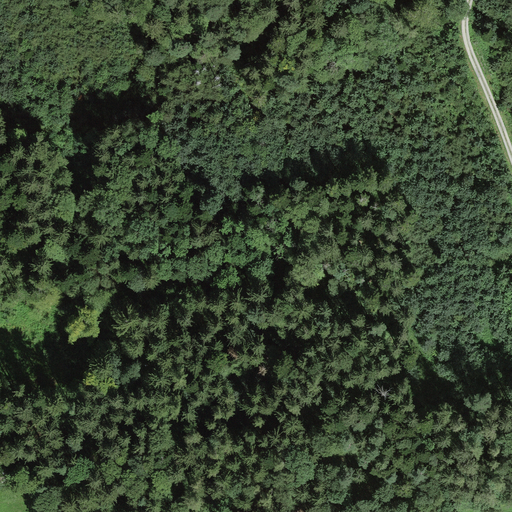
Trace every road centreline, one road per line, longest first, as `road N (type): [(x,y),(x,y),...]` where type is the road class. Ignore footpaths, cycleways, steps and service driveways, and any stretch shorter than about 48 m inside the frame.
road 1 (track): [(0,482),(169,452),(0,11)]
road 2 (track): [(511,165),(466,44),(468,0)]
